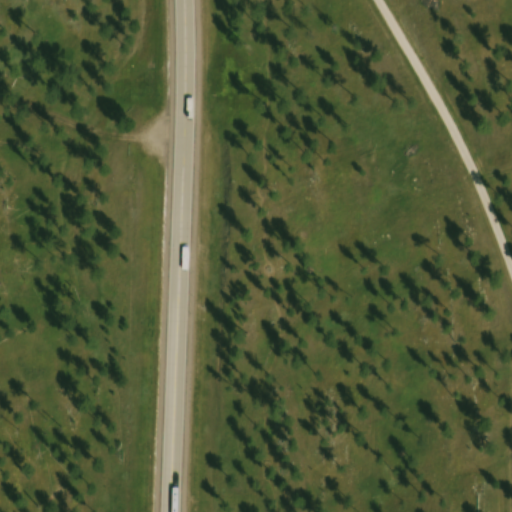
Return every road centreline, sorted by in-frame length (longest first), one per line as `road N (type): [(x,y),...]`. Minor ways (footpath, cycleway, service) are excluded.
road 1 (primary): [(171,511),(183,0)]
road 2 (residential): [(375,0),(460,143),(511,264)]
